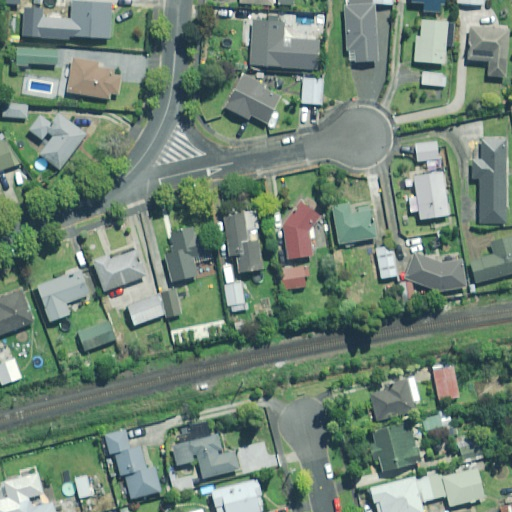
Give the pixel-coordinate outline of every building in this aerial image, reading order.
[(68,8),(68,0),(33,0),(34,7),(68,8)] [(345,0),(345,52),(348,52),(348,63),(376,63),(376,7),(393,7),(393,0),(345,0)] [(445,0),(411,0),(411,4),(423,5),(422,13),(439,14),(439,5),(446,6),(445,0)] [(111,4),(72,2),(70,38),(109,40),(111,4)] [(319,13),(298,13),(298,18),(287,18),(287,33),(319,32),(319,13)] [(448,22),(419,20),(418,31),(421,31),(420,38),(416,38),(414,63),(443,65),(444,47),(451,48),(452,35),(447,34),(448,22)] [(283,38),(284,25),(253,23),(253,36),(246,36),(246,44),(252,44),(250,66),(282,68),(282,56),(298,57),(299,39),(283,38)] [(509,31),(470,28),(468,61),(487,63),(486,77),(505,79),(509,31)] [(16,50),(15,68),(27,69),(27,65),(57,66),(58,52),(16,50)] [(98,63),(72,59),(66,94),(109,100),(110,94),(118,95),(120,78),(113,76),(113,71),(97,68),(98,63)] [(446,76),(422,73),(421,86),(445,88),(446,76)] [(266,87),(242,75),(239,80),(233,76),(227,87),(234,91),(224,109),(248,121),(250,116),(266,125),(279,100),(264,92),(266,87)] [(322,81),(303,80),(301,105),(321,106),(322,81)] [(27,106),(2,105),(1,118),(26,119),(27,106)] [(69,124),(74,117),(58,114),(50,124),(40,116),(28,131),(41,142),(47,134),(52,138),(38,155),(58,171),(85,136),(69,124)] [(0,134),(0,172),(14,167),(1,134),(0,134)] [(507,139),(481,139),(481,161),(471,161),(471,180),(479,180),(479,226),(507,226),(507,139)] [(437,161),(435,143),(415,146),(417,163),(437,161)] [(441,168),(410,172),(412,191),(416,190),(419,221),(447,217),(441,168)] [(305,201),(299,196),(282,219),(286,261),(314,257),(310,231),(324,212),(308,197),(305,201)] [(374,240),(368,201),(331,207),(338,246),(343,245),(344,250),(354,248),(354,243),(374,240)] [(264,271),(255,211),(222,216),(228,258),(235,257),(238,275),(264,271)] [(204,256),(198,227),(170,232),(174,253),(165,255),(171,283),(196,278),(192,258),(204,256)] [(511,275),(511,238),(492,243),(495,256),(469,262),(475,285),(511,275)] [(396,278),(392,247),(376,250),(380,280),(396,278)] [(144,279),(136,256),(122,261),(120,253),(93,262),(103,293),(144,279)] [(415,254),(405,281),(438,293),(466,286),(460,261),(439,263),(415,254)] [(90,296),(79,267),(62,273),(63,277),(36,287),(49,323),(70,316),(66,305),(90,296)] [(310,277),(308,267),(279,272),(282,292),(305,288),(303,278),(310,277)] [(411,283),(399,286),(403,305),(415,302),(411,283)] [(247,311),(242,284),(224,287),(227,307),(229,307),(230,313),(247,311)] [(176,290),(162,293),(167,319),(181,316),(176,290)] [(0,336),(4,335),(7,344),(19,340),(16,330),(32,325),(21,293),(0,300),(0,336)] [(162,317),(157,299),(128,308),(134,326),(162,317)] [(110,343),(103,325),(77,334),(84,352),(110,343)] [(20,380),(14,360),(0,365),(0,382),(1,387),(20,380)] [(458,399),(453,369),(433,372),(438,402),(458,399)] [(417,413),(409,381),(391,385),(393,390),(369,396),(375,423),(417,413)] [(439,415),(420,420),(423,433),(442,429),(443,432),(452,429),(447,409),(438,412),(439,415)] [(378,460),(383,478),(421,467),(409,422),(370,432),(374,444),(368,446),(373,461),(378,460)] [(131,452),(125,432),(104,437),(109,456),(114,455),(120,478),(124,477),(130,501),(161,493),(154,468),(147,470),(142,449),(131,452)] [(222,456),(217,435),(190,442),(188,437),(178,440),(179,445),(170,448),(176,468),(197,462),(202,480),(237,471),(233,453),(222,456)] [(475,453),(470,435),(456,439),(460,457),(475,453)] [(55,442),(39,446),(41,456),(57,452),(55,442)] [(101,448),(90,452),(94,463),(105,460),(101,448)] [(478,469),(441,478),(446,497),(449,509),(486,499),(478,469)] [(446,497),(441,478),(440,474),(415,481),(415,478),(371,489),(376,511),(422,511),(421,504),(446,497)] [(88,511),(87,506),(76,508),(74,499),(48,506),(45,494),(43,495),(37,475),(3,484),(7,500),(0,501),(0,511),(88,511)] [(199,488),(196,475),(171,481),(174,494),(199,488)] [(91,497),(86,478),(74,480),(79,500),(91,497)] [(264,511),(256,481),(211,492),(215,511),(264,511)]
